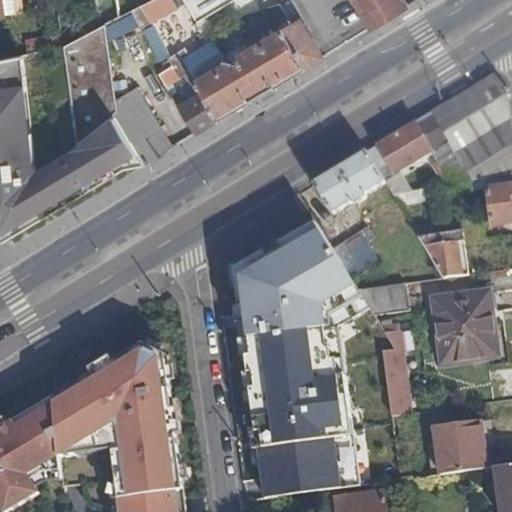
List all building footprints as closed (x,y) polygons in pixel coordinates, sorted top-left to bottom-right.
[(101,26),(115,18),(112,0),(96,0),(99,19),(101,26)] [(176,6),(172,0),(149,0),(131,10),(140,26),(176,6)] [(182,0),(191,14),(216,0),(352,0),(370,28),(407,5),(403,0),(182,0)] [(269,5),(281,24),(289,19),(278,2),(269,5)] [(197,133),(323,56),(300,18),(284,28),(283,26),(268,34),(265,30),(259,33),(262,38),(249,46),(246,41),(242,44),(230,25),(218,32),(229,51),(224,53),(216,39),(185,57),(162,20),(152,25),(175,64),(162,73),(168,86),(182,78),(180,73),(190,67),(203,92),(192,100),(188,96),(178,102),(197,133)] [(114,104),(101,26),(99,27),(65,47),(68,68),(71,89),(79,144),(116,116),(114,104)] [(46,50),(65,47),(62,35),(27,42),(30,53),(46,50)] [(68,68),(65,47),(46,50),(30,53),(0,57),(0,236),(5,239),(125,168),(145,164),(132,143),(116,116),(79,144),(71,89),(68,68)] [(496,76),(416,124),(437,160),(429,166),(435,175),(442,186),(464,182),(489,178),(511,174),(511,121),(508,90),(496,76)] [(145,164),(168,150),(134,93),(114,104),(116,116),(132,143),(145,164)] [(416,124),(379,146),(390,163),(397,174),(424,158),(429,166),(437,160),(416,124)] [(379,146),(369,152),(380,170),(390,163),(379,146)] [(369,152),(316,184),(334,214),(354,202),(356,205),(368,198),(367,195),(387,183),(380,170),(369,152)] [(511,174),(489,178),(491,187),(496,225),(511,223),(511,174)] [(421,183),(423,189),(430,188),(442,186),(435,175),(421,183)] [(491,187),(489,178),(464,182),(467,190),(491,187)] [(301,267),(324,254),(314,235),(318,233),(307,213),(274,233),(283,248),(286,252),(290,250),(301,267)] [(419,237),(444,279),(465,276),(462,244),(470,243),(471,244),(485,242),(484,239),(482,217),(436,222),(438,234),(419,237)] [(271,256),(251,223),(220,242),(214,255),(228,355),(303,346),(315,341),(303,321),(308,317),(287,284),(271,256)] [(368,227),(333,249),(351,277),(355,284),(391,263),(368,227)] [(283,248),(271,256),(287,284),(305,273),(301,267),(290,250),(286,252),(283,248)] [(355,284),(351,277),(319,296),(352,349),(375,335),(384,330),(375,315),(360,290),(355,284)] [(410,283),(360,290),(375,315),(413,310),(410,283)] [(492,356),(493,366),(511,363),(503,311),(492,312),(489,292),(437,300),(446,361),(492,356)] [(384,330),(375,335),(383,348),(392,342),(387,334),(384,330)] [(397,350),(385,352),(393,416),(411,414),(400,332),(387,334),(392,342),(397,350)] [(146,344),(57,398),(62,457),(114,449),(123,506),(112,508),(112,511),(187,511),(166,356),(146,344)] [(331,359),(321,361),(322,372),(332,371),(331,359)] [(321,361),(290,364),(291,369),(248,375),(253,411),(297,405),(294,383),(293,376),(322,372),(321,361)] [(301,382),(294,383),(297,405),(304,404),(301,382)] [(0,511),(0,502),(4,508),(5,511),(12,511),(13,511),(35,499),(42,494),(38,487),(34,481),(47,473),(63,472),(62,457),(57,398),(10,426),(0,431),(0,511)] [(315,410),(317,426),(354,421),(352,405),(315,410)] [(366,435),(393,425),(388,414),(362,424),(366,435)] [(441,447),(445,475),(474,471),(480,470),(486,469),(479,420),(437,426),(441,447)] [(261,444),(267,499),(310,493),(308,481),(283,484),(277,442),(261,444)] [(441,447),(433,448),(437,475),(445,475),(441,447)] [(511,511),(511,465),(498,468),(504,511),(511,511)] [(34,481),(38,487),(50,481),(64,480),(63,472),(47,473),(34,481)] [(387,511),(385,494),(339,501),(340,511),(387,511)] [(340,511),(339,501),(330,502),(330,511),(340,511)]
